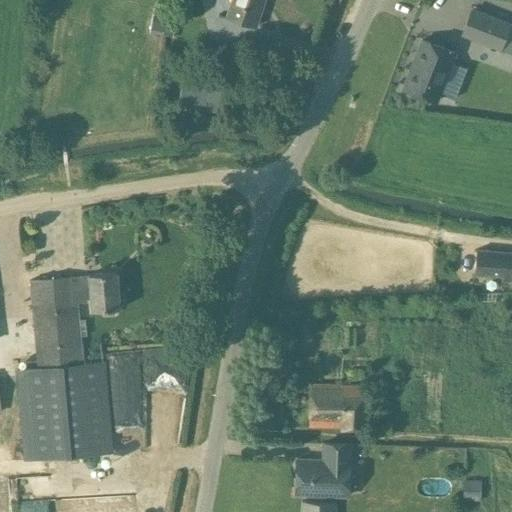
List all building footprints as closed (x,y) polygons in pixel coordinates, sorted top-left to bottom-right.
[(231,0),(226,18),(255,28),(264,0),(231,0)] [(153,31),(176,31),(176,7),(154,7),(153,31)] [(499,49),(509,23),(472,9),(462,35),(499,49)] [(436,101),(455,53),(422,40),(403,89),(436,101)] [(224,84),(183,80),(180,106),(221,110),(224,84)] [(511,252),(477,249),(474,273),(503,276),(503,281),(511,282),(511,252)] [(29,280),(36,368),(83,364),(77,303),(86,302),(86,298),(90,297),(91,311),(101,310),(104,315),(114,315),(117,309),(119,308),(119,307),(122,303),(122,294),(117,292),(116,273),(88,275),(88,276),(74,277),(74,276),(29,280)] [(131,361),(130,351),(110,353),(111,363),(131,361)] [(14,370),(23,461),(112,453),(104,362),(83,364),(36,368),(14,370)] [(341,427),(361,428),(363,386),(311,383),(308,424),(341,426),(341,427)] [(295,493),(347,495),(349,443),(323,442),(322,460),(296,459),(295,493)] [(132,511),(132,497),(85,499),(85,511),(132,511)] [(299,511),(336,511),(337,502),(300,500),(299,511)]
